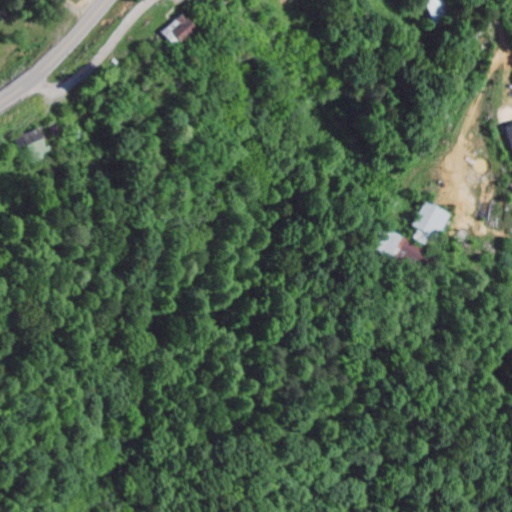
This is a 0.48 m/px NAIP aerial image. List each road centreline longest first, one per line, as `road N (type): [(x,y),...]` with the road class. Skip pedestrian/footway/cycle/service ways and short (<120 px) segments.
road 1 (residential): [(32,74),(51,89),(64,87),(102,57),(149,0)]
road 2 (primary): [(0,98),(64,50),(106,0)]
